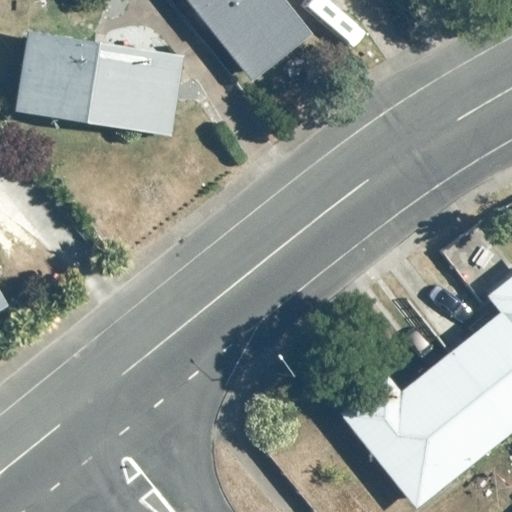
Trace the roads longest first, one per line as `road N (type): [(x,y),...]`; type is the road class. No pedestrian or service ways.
road 1 (tertiary): [(511,89),(380,167),(83,402)]
road 2 (residential): [(83,402),(170,511)]
